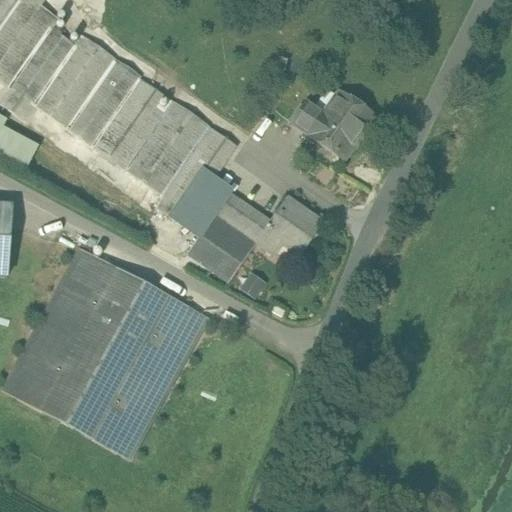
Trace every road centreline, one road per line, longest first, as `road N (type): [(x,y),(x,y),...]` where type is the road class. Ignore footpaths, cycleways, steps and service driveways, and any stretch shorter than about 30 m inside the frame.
road 1 (unclassified): [(489,0),(376,232),(268,511)]
road 2 (track): [(0,182),(328,356)]
